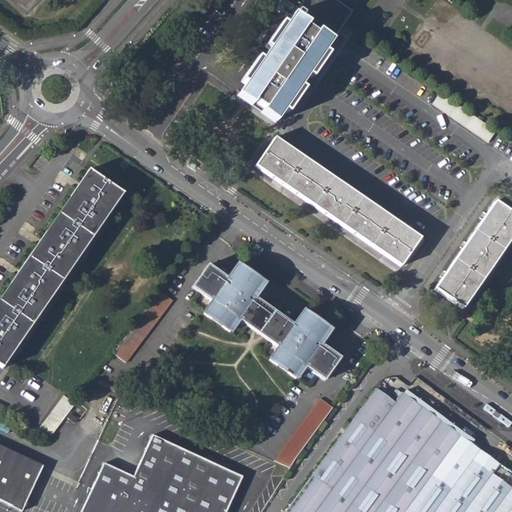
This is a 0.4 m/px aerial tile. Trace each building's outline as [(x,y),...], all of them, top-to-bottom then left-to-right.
[(303,0),(300,6),(334,28),(338,22),(347,9),(333,0),(303,0)] [(293,17),(327,38),(334,28),(300,6),(293,17)] [(265,108),(263,112),(275,120),(330,40),(327,38),(293,17),(238,95),(251,103),(253,100),(265,108)] [(426,101),(487,143),(495,131),(434,89),(426,101)] [(400,266),(419,240),(274,138),(255,165),(400,266)] [(90,172),(0,301),(0,366),(120,193),(90,172)] [(511,215),(495,203),(434,290),(461,309),(511,235),(511,215)] [(207,266),(192,288),(212,302),(203,314),(211,320),(213,318),(219,323),(218,325),(230,333),(238,321),(278,349),(269,361),(277,367),(279,365),(289,372),(288,374),(296,379),(304,367),(324,381),(340,359),(320,345),(330,331),(303,313),(293,326),(254,299),(264,285),(237,266),(227,280),(207,266)] [(160,292),(113,354),(125,363),(172,301),(160,292)] [(404,388),(386,376),(378,387),(396,400),(404,388)] [(376,389),(286,511),(493,511),(511,487),(511,473),(402,394),(395,403),(376,389)] [(63,396),(39,429),(50,437),(62,421),(69,411),(75,404),(63,396)] [(320,399),(273,462),(289,469),(295,460),(332,409),(320,399)] [(70,413),(67,418),(74,424),(77,419),(70,413)] [(103,464),(80,511),(225,511),(242,478),(152,435),(132,477),(103,464)] [(42,466),(0,446),(0,500),(21,511),(42,466)] [(511,511),(511,487),(493,511),(511,511)]
